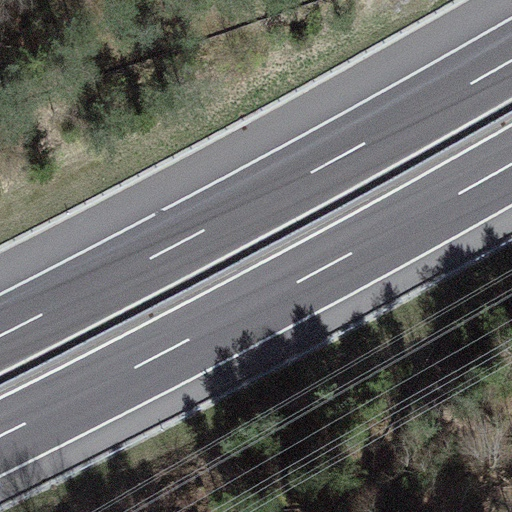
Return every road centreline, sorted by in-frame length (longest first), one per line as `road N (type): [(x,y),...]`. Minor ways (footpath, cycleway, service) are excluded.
road 1 (motorway): [(511,59),(0,335)]
road 2 (motorway): [(0,439),(511,165)]
